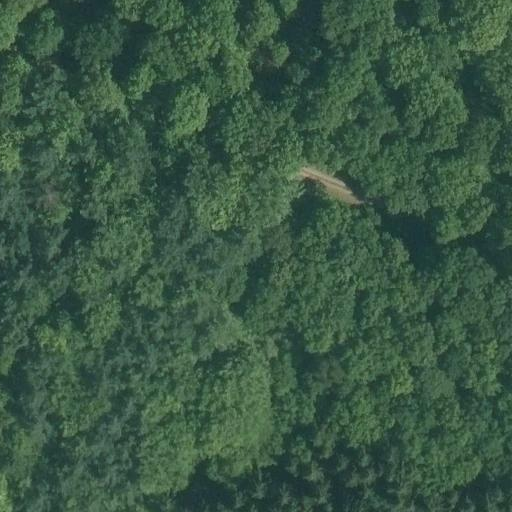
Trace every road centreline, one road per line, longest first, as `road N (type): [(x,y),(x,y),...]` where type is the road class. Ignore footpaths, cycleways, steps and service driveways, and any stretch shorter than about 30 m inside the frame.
road 1 (track): [(130,511),(270,157)]
road 2 (track): [(270,157),(0,48)]
road 3 (track): [(511,253),(270,157)]
road 4 (track): [(270,157),(333,0)]
